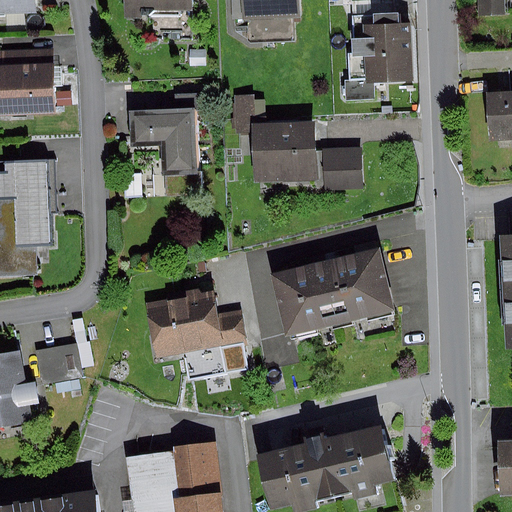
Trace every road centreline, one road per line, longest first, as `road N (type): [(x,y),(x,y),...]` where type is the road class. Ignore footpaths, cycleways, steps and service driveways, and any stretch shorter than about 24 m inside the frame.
road 1 (residential): [(82,0),(92,87),(94,286),(68,303),(0,314)]
road 2 (residential): [(456,511),(446,200)]
road 3 (residential): [(446,200),(445,60)]
